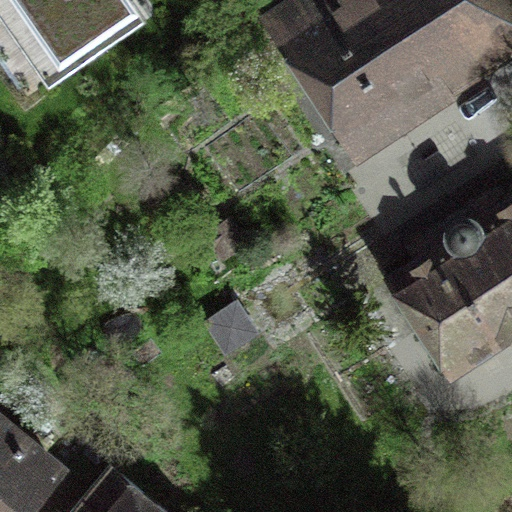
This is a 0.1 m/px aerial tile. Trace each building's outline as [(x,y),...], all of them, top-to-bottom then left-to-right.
[(126,0),(44,0),(71,38),(126,0)] [(511,0),(312,0),(284,19),(356,132),(480,53),(473,42),(511,17),(511,0)] [(420,257),(393,275),(453,366),(504,332),(511,338),(511,197),(479,219),(470,204),(410,243),(420,257)] [(0,511),(4,511),(20,493),(34,504),(62,468),(0,418),(0,511)] [(169,511),(118,469),(82,511),(169,511)]
